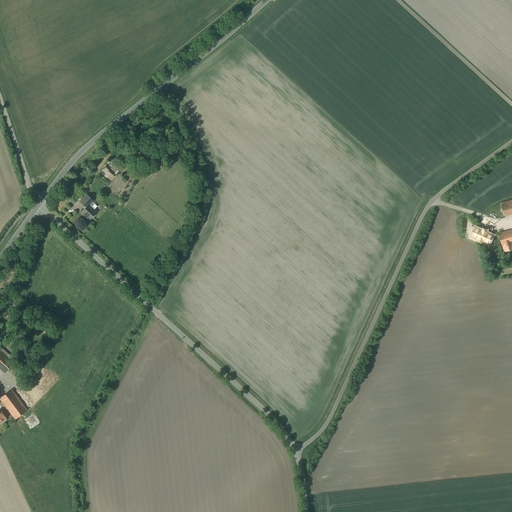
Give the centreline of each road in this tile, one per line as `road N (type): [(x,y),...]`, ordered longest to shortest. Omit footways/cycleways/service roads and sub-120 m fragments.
road 1 (unclassified): [(511,141),(426,209),(331,415),(295,451)]
road 2 (unclassified): [(295,451),(273,415),(38,205)]
road 3 (tertiary): [(266,0),(78,154),(38,205)]
road 4 (unclassified): [(397,0),(511,105)]
